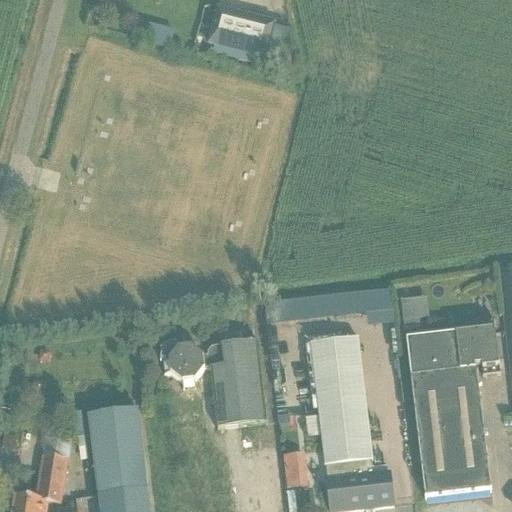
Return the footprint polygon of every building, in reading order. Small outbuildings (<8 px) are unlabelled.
[(126,9),(119,37),(180,54),(188,27),(126,9)] [(266,62),(275,27),(218,12),(209,47),(266,62)] [(390,293),(269,303),(271,325),(365,318),(366,328),(392,326),(390,293)] [(400,304),(404,332),(420,330),(417,302),(400,304)] [(455,338),(406,343),(425,502),(491,494),(488,475),(477,373),(475,373),(475,370),(482,369),(483,379),(482,379),(483,380),(501,378),(500,378),(494,326),(495,326),(495,324),(492,324),(488,324),(485,325),(482,325),(479,326),(476,327),(473,329),(470,331),(471,332),(472,336),(456,337),(455,337),(455,338)] [(372,478),(357,341),(309,347),(320,434),(329,511),(373,511),(374,511),(394,510),(390,476),(372,478)] [(161,350),(160,352),(161,352),(163,350),(164,351),(163,353),(162,355),(160,358),(160,364),(161,364),(161,362),(164,361),(165,365),(163,365),(164,378),(170,377),(182,387),(182,393),(196,391),(195,385),(204,374),(210,373),(226,371),(224,349),(216,350),(212,351),(211,352),(209,353),(207,357),(206,360),(202,360),(190,351),(189,345),(177,346),(177,349),(174,350),(173,346),(176,345),(175,344),(173,344),(170,345),(166,347),(163,348),(161,350)] [(208,405),(158,411),(169,511),(274,511),(259,380),(206,386),(208,405)] [(88,421),(99,511),(149,511),(137,415),(88,421)] [(13,511),(45,511),(47,506),(60,508),(66,465),(43,462),(37,504),(15,501),(13,511)]
